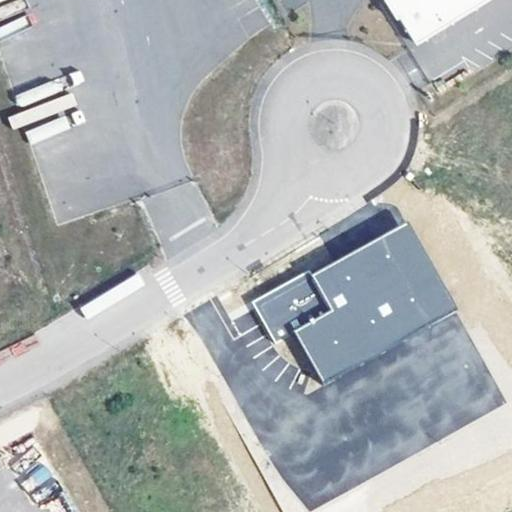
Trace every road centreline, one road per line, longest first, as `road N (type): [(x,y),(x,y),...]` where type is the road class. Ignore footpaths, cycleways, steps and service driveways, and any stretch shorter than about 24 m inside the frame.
road 1 (unclassified): [(0,374),(255,237),(303,204),(320,172)]
road 2 (unclassified): [(320,172),(352,170),(377,151),(386,120),(375,90),(348,72),(316,74),(291,93),(282,124),(293,154)]
road 3 (unknown): [(377,151),(452,66),(511,25)]
